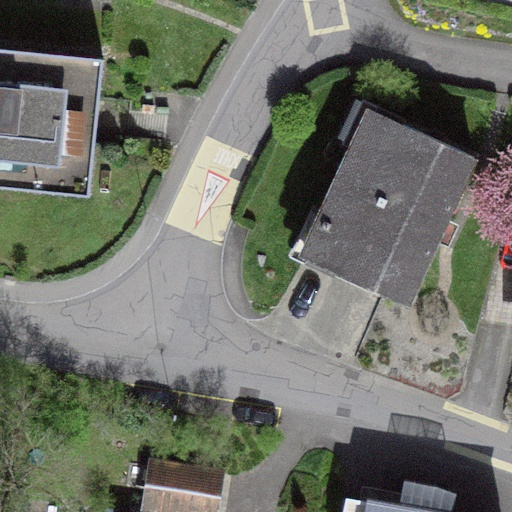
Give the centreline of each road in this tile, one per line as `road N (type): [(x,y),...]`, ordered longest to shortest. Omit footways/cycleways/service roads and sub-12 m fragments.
road 1 (residential): [(511,448),(353,392),(149,345)]
road 2 (residential): [(149,345),(242,126),(309,20)]
road 3 (residential): [(309,20),(511,64)]
road 4 (residential): [(149,345),(0,324)]
